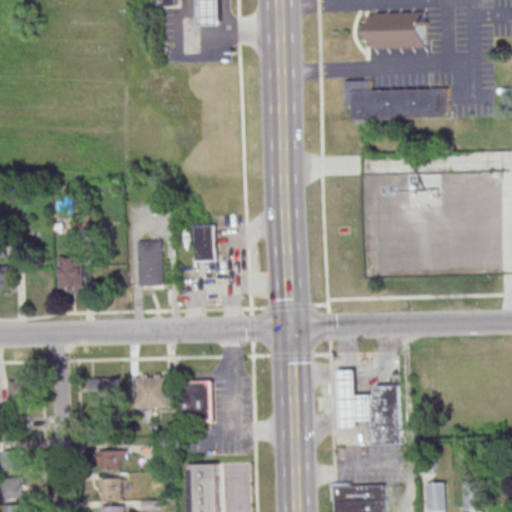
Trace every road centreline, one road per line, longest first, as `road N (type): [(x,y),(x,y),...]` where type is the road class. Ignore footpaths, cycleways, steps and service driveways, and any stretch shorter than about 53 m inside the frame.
road 1 (tertiary): [(511,322),(0,335)]
road 2 (secondary): [(276,0),(284,212)]
road 3 (residential): [(60,333),(64,511)]
